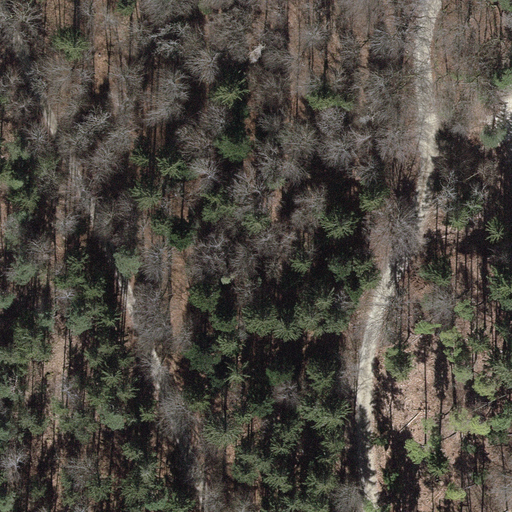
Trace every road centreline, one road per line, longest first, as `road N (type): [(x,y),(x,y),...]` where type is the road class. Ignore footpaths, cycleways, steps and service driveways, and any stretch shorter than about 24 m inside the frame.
road 1 (track): [(230,511),(194,450),(4,0)]
road 2 (track): [(378,511),(370,468),(373,340),(421,229),(434,159),(428,33),(436,0)]
